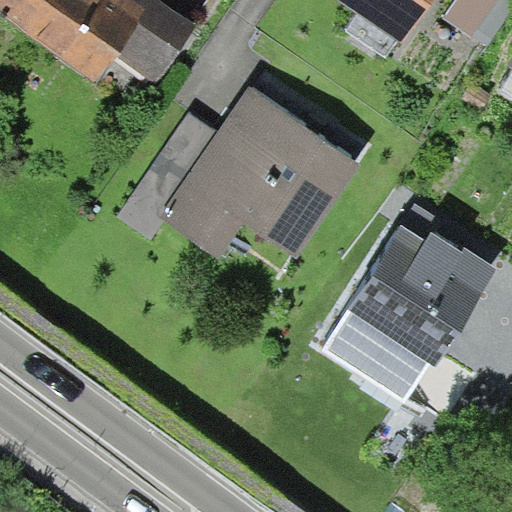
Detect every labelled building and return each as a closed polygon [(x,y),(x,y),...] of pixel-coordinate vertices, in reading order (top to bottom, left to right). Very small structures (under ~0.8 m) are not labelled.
[(0,0),(0,11),(23,28),(43,0),(0,0)] [(43,0),(23,28),(94,81),(116,52),(149,8),(137,0),(43,0)] [(137,0),(149,8),(116,52),(155,81),(196,26),(161,0),(137,0)] [(432,0),(339,0),(359,13),(397,39),(404,43),(432,0)] [(511,5),(511,0),(454,0),(443,17),(484,46),(511,5)] [(397,39),(359,13),(347,30),(385,56),(397,39)] [(360,164),(248,87),(217,131),(158,216),(164,220),(218,258),(244,221),(296,257),(360,164)] [(158,216),(217,131),(190,111),(117,216),(150,239),(164,220),(158,216)] [(435,366),(498,269),(464,247),(462,251),(426,228),(435,215),(416,203),(321,350),(404,403),(430,362),(435,366)]
